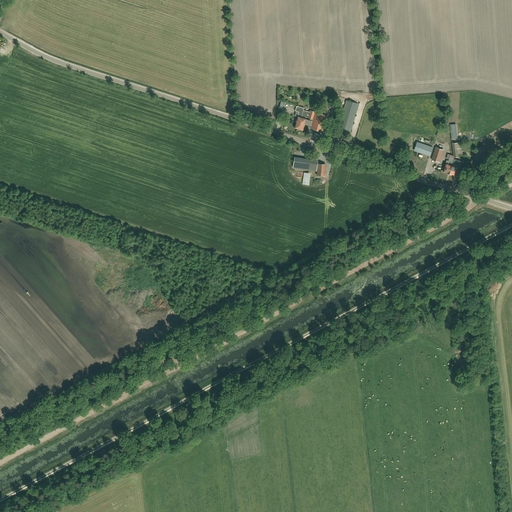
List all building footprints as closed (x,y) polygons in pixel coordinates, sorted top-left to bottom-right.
[(349,135),(358,104),(346,100),(337,131),(349,135)] [(299,129),(302,118),(301,118),(302,113),(304,108),(296,106),(295,111),(299,112),(297,117),(294,128),(299,129)] [(302,118),(299,129),(303,130),(305,124),(311,126),(310,128),(322,131),(327,115),(310,110),(307,119),(302,118)] [(429,156),(432,147),(417,142),(414,151),(429,156)] [(460,142),(456,143),(452,143),(453,158),(458,157),(457,149),(461,149),(460,142)] [(435,148),(431,160),(439,162),(443,150),(435,148)] [(291,157),(290,167),(313,171),(315,160),(291,157)] [(448,161),(447,160),(443,171),(449,173),(453,160),(453,159),(449,158),(449,159),(448,161)] [(453,160),(449,173),(455,175),(458,168),(454,167),(456,160),(453,159),(453,160)] [(472,160),(468,164),(468,163),(463,168),(468,173),(473,168),(475,166),(473,164),(474,162),(472,160)]
